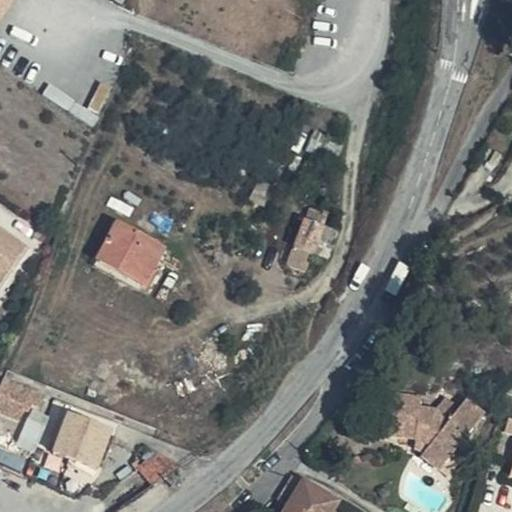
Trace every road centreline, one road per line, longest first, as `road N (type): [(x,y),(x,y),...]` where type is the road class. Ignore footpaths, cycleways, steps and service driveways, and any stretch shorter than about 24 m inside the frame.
road 1 (unclassified): [(172,511),(240,453),(326,359),(428,150)]
road 2 (unclassified): [(428,150),(485,0)]
road 3 (unclassified): [(428,150),(457,0)]
